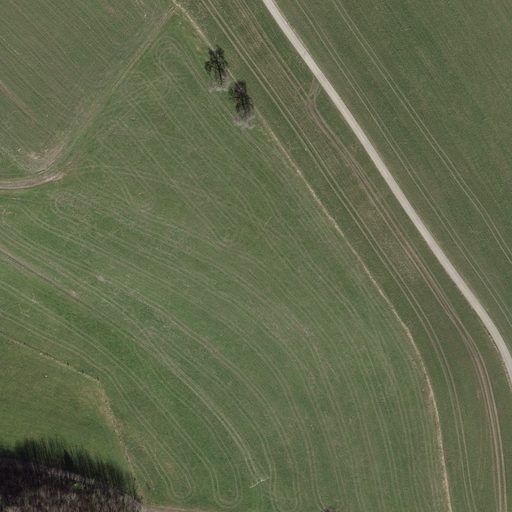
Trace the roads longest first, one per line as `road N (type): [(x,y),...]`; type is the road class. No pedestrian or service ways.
road 1 (track): [(267,0),(497,335),(511,372)]
road 2 (track): [(144,511),(55,471),(0,462)]
